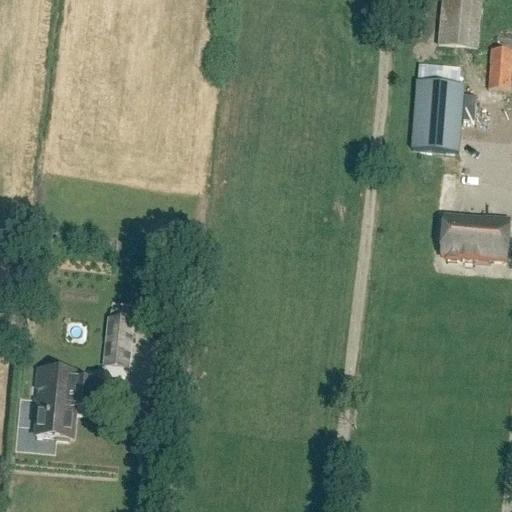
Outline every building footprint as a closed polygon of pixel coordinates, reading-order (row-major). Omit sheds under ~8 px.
[(478,52),(482,3),(450,0),(441,0),(437,49),(478,52)] [(511,95),(511,75),(511,54),(492,53),(488,92),(511,95)] [(465,88),(418,84),(412,153),(459,156),(465,88)] [(465,99),(464,124),(476,125),(478,100),(465,99)] [(444,212),(453,212),(454,192),(444,192),(444,212)] [(487,226),(446,223),(443,257),(447,257),(447,262),(460,263),(461,258),(478,259),(479,257),(489,258),(489,262),(506,264),(509,224),(487,222),(487,226)] [(134,324),(109,321),(106,357),(131,359),(134,324)] [(166,341),(166,358),(179,358),(179,342),(166,341)] [(100,413),(102,385),(82,383),(83,376),(39,372),(36,403),(40,403),(37,439),(57,441),(56,443),(69,444),(70,442),(73,442),(76,411),(100,413)]
